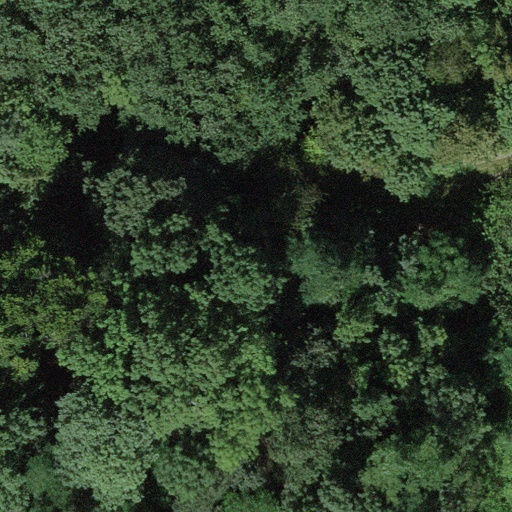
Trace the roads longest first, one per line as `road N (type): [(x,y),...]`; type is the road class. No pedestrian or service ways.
road 1 (track): [(511,151),(472,166),(394,217),(456,369),(458,440),(434,511)]
road 2 (track): [(89,133),(259,154),(394,217)]
